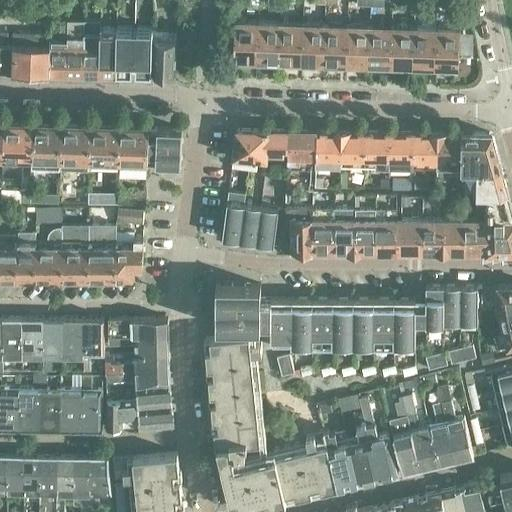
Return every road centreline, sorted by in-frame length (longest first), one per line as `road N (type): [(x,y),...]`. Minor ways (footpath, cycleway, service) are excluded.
road 1 (residential): [(184,263),(511,266)]
road 2 (residential): [(507,103),(482,112),(203,105)]
road 3 (residential): [(284,511),(511,458)]
road 4 (residential): [(203,105),(172,95),(0,89)]
road 5 (residential): [(0,438),(190,435)]
road 6 (residential): [(0,305),(182,307)]
road 7 (residential): [(184,263),(203,105)]
road 8 (residential): [(190,435),(182,307)]
